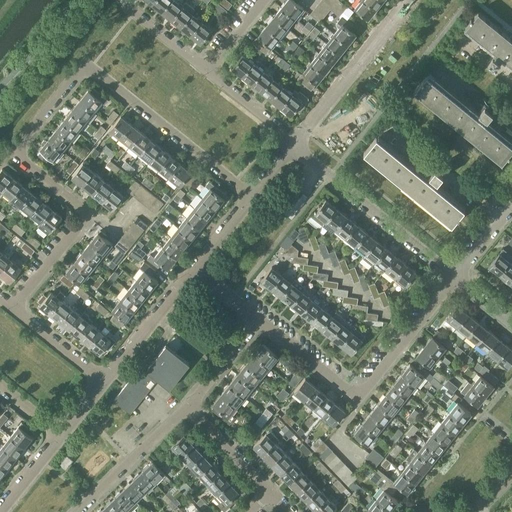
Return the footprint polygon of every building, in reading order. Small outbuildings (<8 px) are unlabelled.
[(170,0),(154,0),(152,4),(161,11),(170,0)] [(174,0),(170,0),(161,11),(171,19),(182,6),(174,0)] [(218,0),(218,1),(228,9),(231,4),(226,0),(218,0)] [(292,0),(286,0),(281,7),(294,18),(298,21),(301,17),(297,13),(302,8),(292,0)] [(321,0),(318,4),(327,12),(330,9),(331,8),(321,0)] [(330,0),(321,0),(331,8),(334,4),(334,3),(330,0)] [(337,0),(334,3),(334,4),(343,11),(346,7),(337,0)] [(376,9),(364,0),(361,0),(355,8),(368,19),(376,9)] [(382,0),(364,0),(376,9),(382,0)] [(185,2),(182,6),(171,19),(181,27),(191,14),(194,10),(185,2)] [(213,8),(223,15),(226,11),(216,3),(213,8)] [(318,4),(314,9),(323,17),(327,12),(318,4)] [(334,4),(331,8),(330,9),(339,16),(343,11),(334,4)] [(294,18),(281,7),(273,17),(286,27),(294,18)] [(323,17),(314,9),(310,14),(319,22),(323,17)] [(471,34),(486,17),(478,11),(472,18),(471,17),(470,19),(471,20),(465,27),(466,27),(464,29),(471,34)] [(201,22),(191,14),(181,27),(190,35),(201,22)] [(273,17),(265,27),(279,37),(286,27),(273,17)] [(334,34),(347,44),(349,44),(356,36),(354,35),(355,34),(347,28),(350,24),(341,17),(336,23),(336,25),(337,26),(339,28),(334,34)] [(494,23),(486,17),(471,34),(479,41),(494,23)] [(211,30),(201,22),(190,35),(200,43),(211,30)] [(494,23),(479,41),(487,47),(502,30),(494,23)] [(279,37),(265,27),(257,37),(271,47),(279,37)] [(502,30),(487,47),(494,53),(487,61),(488,62),(510,36),(502,30)] [(347,44),(334,34),(326,44),(339,54),(347,44)] [(510,36),(488,62),(494,67),(501,59),(503,60),(511,49),(511,37),(511,36),(510,37),(510,36)] [(262,50),(266,46),(256,38),(252,43),(262,50)] [(288,45),(294,50),(298,45),(292,41),(288,45)] [(326,44),(319,53),(332,64),(339,54),(326,44)] [(294,50),(288,45),(285,49),(291,54),(294,50)] [(299,46),(295,50),(300,55),(304,50),(299,46)] [(511,65),(511,49),(503,60),(511,67),(511,65)] [(300,55),(295,50),(292,54),(297,59),(300,55)] [(332,64),(319,53),(311,63),(324,73),(332,64)] [(242,76),(252,63),(242,55),(232,68),(242,76)] [(281,67),(286,61),(281,58),(277,63),(281,67)] [(286,61),(281,67),(285,70),(290,65),(286,61)] [(262,71),(252,63),(242,76),(251,84),(262,71)] [(324,73),(311,63),(303,73),(316,83),(324,73)] [(262,71),(251,84),(261,92),(271,79),(262,71)] [(463,132),(468,137),(469,136),(501,162),(507,155),(508,156),(510,154),(509,153),(511,149),(511,141),(485,120),(492,112),(484,105),(478,113),(428,73),(427,75),(426,75),(413,91),(463,132)] [(304,77),(301,82),(311,90),(315,85),(304,77)] [(271,79),(261,92),(271,99),(281,86),(271,79)] [(291,94),(281,86),(271,99),(280,107),(291,94)] [(88,90),(79,100),(93,111),(100,102),(103,104),(104,104),(107,100),(92,88),(89,91),(88,90)] [(291,94),(280,107),(290,115),(296,107),(300,110),(308,100),(308,98),(299,92),(298,93),(294,90),(291,94)] [(79,100),(72,110),(85,121),(93,111),(79,100)] [(72,110),(64,120),(77,130),(85,121),(72,110)] [(105,121),(110,125),(118,114),(114,111),(105,121)] [(119,138),(131,124),(120,116),(109,130),(119,138)] [(77,130),(64,120),(56,129),(69,140),(77,130)] [(140,132),(131,124),(119,138),(129,146),(140,132)] [(97,130),(102,134),(106,130),(101,126),(97,130)] [(69,140),(56,129),(48,139),(61,150),(69,140)] [(102,134),(97,130),(93,135),(98,139),(102,134)] [(140,132),(129,146),(139,154),(150,140),(140,132)] [(413,194),(413,195),(416,197),(419,199),(451,225),(457,218),(458,219),(459,217),(459,216),(464,209),(463,209),(465,207),(436,182),(442,174),(434,168),(427,176),(378,135),(377,137),(376,137),(363,153),(413,194)] [(53,160),(61,150),(48,139),(47,141),(45,140),(44,140),(41,143),(41,145),(43,146),(40,150),(41,151),(38,155),(46,161),(49,157),(53,160)] [(150,140),(139,154),(149,162),(160,148),(150,140)] [(107,154),(110,149),(106,145),(102,150),(107,154)] [(82,150),(86,154),(90,149),(85,146),(82,150)] [(95,148),(91,153),(96,156),(99,152),(95,148)] [(160,148),(149,162),(159,169),(170,156),(160,148)] [(110,149),(107,154),(111,157),(115,153),(110,149)] [(86,154),(82,150),(74,160),(78,164),(86,154)] [(180,164),(170,156),(159,169),(169,177),(180,164)] [(78,164),(74,160),(65,170),(70,174),(78,164)] [(111,169),(115,164),(110,160),(106,165),(111,169)] [(126,170),(130,165),(125,161),(121,166),(126,170)] [(81,185),(92,172),(82,163),(71,177),(81,185)] [(120,168),(115,164),(111,169),(116,173),(120,168)] [(180,164),(169,177),(179,185),(190,172),(180,164)] [(1,191),(11,177),(1,169),(0,170),(0,191),(1,191)] [(102,179),(92,172),(81,185),(91,193),(102,179)] [(193,173),(184,184),(189,188),(197,177),(193,173)] [(21,185),(11,177),(1,191),(10,199),(21,185)] [(146,186),(150,181),(145,177),(141,182),(146,186)] [(102,179),(91,193),(101,201),(112,187),(102,179)] [(131,194),(139,184),(135,180),(126,190),(131,194)] [(154,184),(150,181),(146,186),(151,189),(154,184)] [(139,184),(131,194),(136,198),(144,188),(139,184)] [(21,185),(10,199),(11,199),(8,202),(17,210),(21,207),(20,206),(31,193),(21,185)] [(112,187),(101,201),(111,209),(122,196),(112,187)] [(210,187),(201,197),(215,208),(223,198),(210,187)] [(149,191),(144,188),(136,198),(141,201),(149,191)] [(180,189),(176,194),(181,198),(185,193),(180,189)] [(149,191),(141,201),(145,205),(153,195),(149,191)] [(41,201),(31,193),(20,206),(21,207),(30,214),(41,201)] [(165,194),(162,198),(166,202),(170,197),(165,194)] [(181,198),(176,194),(173,198),(178,202),(181,198)] [(153,195),(145,205),(150,209),(158,199),(153,195)] [(201,197),(194,207),(207,218),(215,208),(201,197)] [(163,203),(158,199),(150,209),(155,213),(163,203)] [(322,225),(336,208),(326,199),(316,212),(314,210),(310,216),(322,225)] [(51,209),(41,201),(30,214),(40,222),(51,209)] [(169,203),(165,208),(169,212),(173,207),(169,203)] [(207,218),(194,207),(186,217),(199,228),(207,218)] [(343,213),(336,208),(322,225),(332,233),(335,229),(335,230),(346,216),(346,215),(346,214),(343,212),(343,213)] [(40,222),(37,226),(47,234),(61,217),(51,209),(40,222)] [(353,221),(346,216),(335,230),(345,238),(356,224),(355,223),(356,222),(353,220),(353,221)] [(137,217),(133,221),(143,230),(147,225),(137,217)] [(186,217),(178,227),(191,238),(199,228),(186,217)] [(157,219),(153,223),(157,227),(161,222),(157,219)] [(143,230),(133,221),(129,226),(139,234),(143,230)] [(16,232),(20,227),(15,223),(11,228),(16,232)] [(157,227),(153,223),(149,228),(154,232),(157,227)] [(356,224),(345,238),(355,246),(366,232),(356,224)] [(9,230),(4,226),(1,231),(5,235),(9,230)] [(129,226),(125,231),(135,239),(139,234),(129,226)] [(20,227),(16,232),(21,236),(25,231),(20,227)] [(191,238),(178,227),(170,237),(184,248),(191,238)] [(310,241),(308,237),(304,227),(298,229),(300,232),(299,233),(296,237),(304,243),(310,241)] [(296,237),(299,233),(294,228),(289,233),(288,235),(294,240),(296,237)] [(100,230),(89,243),(103,254),(111,243),(104,238),(106,235),(100,230)] [(125,231),(121,236),(132,244),(135,239),(125,231)] [(372,237),(366,232),(355,246),(365,254),(376,240),(375,239),(376,238),(373,236),(372,237)] [(320,248),(318,245),(314,234),(308,237),(310,241),(314,251),(320,248)] [(26,240),(37,248),(40,243),(30,235),(26,240)] [(132,244),(121,236),(118,241),(128,249),(132,244)] [(293,240),(288,236),(281,244),(285,247),(287,248),(290,243),(293,240)] [(184,248),(170,237),(162,247),(176,258),(184,248)] [(20,247),(24,242),(20,238),(16,243),(20,247)] [(139,240),(132,249),(142,257),(146,253),(140,248),(144,244),(139,240)] [(382,245),(376,240),(365,254),(375,262),(386,248),(385,248),(386,246),(383,244),(382,245)] [(128,249),(118,241),(114,246),(124,254),(128,249)] [(24,242),(20,247),(31,255),(35,250),(24,242)] [(330,256),(329,253),(324,242),(318,245),(320,248),(324,259),(330,256)] [(89,243),(81,252),(95,263),(99,266),(105,258),(101,255),(103,254),(89,243)] [(293,256),(297,256),(298,249),(290,243),(287,248),(283,247),(282,254),(293,256)] [(176,258),(162,247),(154,257),(168,268),(176,258)] [(392,253),(386,248),(375,262),(385,270),(396,256),(395,256),(396,254),(393,252),(392,253)] [(142,257),(132,249),(128,254),(138,262),(142,257)] [(511,249),(505,258),(499,253),(488,266),(498,275),(509,261),(510,261),(511,258),(511,249)] [(334,251),(329,253),(330,256),(334,267),(340,265),(338,261),(334,251)] [(0,271),(10,260),(0,252),(0,271)] [(81,252),(73,262),(87,273),(95,263),(81,252)] [(297,256),(293,256),(292,262),(303,264),(307,264),(308,258),(297,256)] [(406,264),(396,256),(385,270),(395,278),(406,264)] [(344,258),(338,261),(340,265),(343,275),(350,272),(348,269),(344,258)] [(20,268),(10,260),(0,271),(0,274),(9,281),(20,268)] [(112,269),(116,264),(111,260),(107,265),(112,269)] [(511,278),(511,263),(510,261),(509,261),(498,275),(509,283),(511,278)] [(87,273),(73,262),(65,272),(78,283),(87,273)] [(136,280),(149,291),(158,281),(151,275),(155,271),(144,262),(140,266),(144,269),(136,280)] [(307,264),(303,264),(302,270),(313,272),(317,272),(318,266),(307,264)] [(416,272),(406,264),(395,278),(405,286),(416,272)] [(354,266),(348,269),(350,272),(354,283),(360,281),(358,277),(354,266)] [(282,275),(281,275),(271,267),(260,281),(271,289),(282,275)] [(110,276),(115,280),(119,275),(114,271),(110,276)] [(282,275),(271,289),(281,297),(292,283),(295,279),(285,271),(281,275),(282,275)] [(317,272),(313,272),(312,278),(323,280),(327,280),(328,274),(317,272)] [(74,283),(63,275),(60,279),(70,288),(74,283)] [(99,275),(95,280),(100,284),(104,279),(99,275)] [(364,275),(358,277),(360,281),(364,291),(370,289),(368,285),(364,275)] [(115,280),(110,276),(106,280),(111,284),(115,280)] [(100,284),(95,280),(92,284),(97,288),(100,284)] [(136,280),(128,289),(141,301),(149,291),(136,280)] [(327,280),(323,280),(322,286),(333,288),(337,288),(338,282),(327,280)] [(292,283),(281,297),(291,305),(302,291),(301,291),(292,283)] [(374,283),(368,285),(370,289),(374,299),(380,297),(378,293),(374,283)] [(80,296),(84,291),(79,287),(75,292),(80,296)] [(302,291),(291,305),(301,313),(315,295),(305,287),(301,291),(302,291)] [(337,288),(333,288),(332,294),(343,296),(347,296),(348,290),(337,288)] [(128,289),(120,299),(134,310),(141,301),(128,289)] [(384,290),(378,293),(380,297),(383,307),(389,305),(384,290)] [(84,291),(80,296),(85,300),(89,295),(84,291)] [(103,295),(98,291),(95,296),(99,299),(103,295)] [(45,313),(57,298),(50,292),(46,296),(43,294),(37,301),(40,304),(39,305),(37,307),(45,313)] [(315,295),(301,313),(310,321),(321,307),(322,307),(325,303),(315,295)] [(347,296),(343,296),(342,302),(353,304),(357,304),(358,298),(347,296)] [(68,306),(57,298),(45,313),(48,316),(49,314),(57,320),(68,306)] [(134,310),(120,299),(112,309),(125,321),(134,310)] [(100,311),(104,307),(99,303),(95,307),(100,311)] [(368,306),(357,304),(353,304),(352,310),(363,312),(367,312),(368,306)] [(78,314),(68,306),(57,320),(67,328),(78,314)] [(457,327),(467,314),(457,306),(446,319),(457,327)] [(104,307),(100,311),(104,315),(108,311),(104,307)] [(331,315),(322,307),(321,307),(310,321),(320,329),(331,315)] [(335,311),(331,315),(320,329),(330,337),(341,323),(345,319),(335,311)] [(367,312),(363,312),(362,318),(376,320),(377,314),(367,312)] [(78,314),(67,328),(78,336),(89,323),(78,314)] [(477,322),(467,314),(457,327),(467,335),(477,322)] [(120,328),(124,323),(114,315),(110,320),(120,328)] [(477,322),(467,335),(477,344),(488,330),(477,322)] [(89,323),(78,336),(88,345),(99,331),(89,323)] [(351,331),(341,323),(330,337),(340,345),(351,331)] [(351,331),(340,345),(351,353),(365,335),(355,327),(351,331)] [(444,343),(448,339),(437,330),(433,335),(444,343)] [(498,338),(488,330),(477,344),(487,352),(498,338)] [(106,336),(99,331),(88,345),(99,353),(104,347),(107,350),(115,341),(107,334),(106,336)] [(424,347),(437,357),(445,347),(432,337),(424,347)] [(508,346),(498,338),(487,352),(497,360),(508,346)] [(448,339),(444,343),(449,347),(452,342),(448,339)] [(262,343),(253,354),(269,367),(278,356),(262,343)] [(113,400),(114,400),(130,413),(150,388),(145,385),(153,375),(169,388),(189,363),(165,344),(163,347),(154,358),(150,354),(113,400)] [(457,346),(454,351),(459,355),(462,350),(457,346)] [(511,349),(508,346),(497,360),(508,368),(511,362),(511,349)] [(437,357),(424,347),(417,356),(430,366),(437,357)] [(269,367),(253,354),(244,365),(260,377),(269,367)] [(467,354),(464,359),(469,363),(473,358),(467,354)] [(442,361),(447,365),(450,361),(445,357),(442,361)] [(464,371),(468,366),(462,361),(458,367),(464,371)] [(477,362),(474,367),(479,371),(483,366),(477,362)] [(402,374),(415,385),(423,375),(410,364),(402,374)] [(260,377),(244,365),(236,376),(251,388),(260,377)] [(437,370),(433,375),(442,383),(446,377),(437,370)] [(288,381),(294,387),(302,376),(296,371),(288,381)] [(484,376),(495,384),(498,379),(488,371),(484,376)] [(402,374),(394,384),(407,395),(415,385),(402,374)] [(473,380),(471,383),(470,383),(485,395),(493,386),(480,375),(475,381),(473,380)] [(251,388),(236,376),(227,386),(243,399),(251,388)] [(439,390),(443,385),(433,377),(429,382),(439,390)] [(304,400),(315,387),(305,378),(294,392),(304,400)] [(458,386),(448,379),(444,384),(454,391),(458,386)] [(470,383),(471,383),(468,381),(460,391),(462,392),(465,394),(478,405),(485,395),(470,383)] [(407,395),(394,384),(386,394),(399,405),(407,395)] [(443,385),(439,390),(450,398),(453,393),(443,385)] [(227,386),(218,397),(234,410),(243,399),(227,386)] [(315,387),(304,400),(314,408),(325,395),(315,387)] [(283,388),(279,392),(286,397),(289,393),(283,388)] [(286,397),(279,392),(276,396),(283,400),(286,397)] [(386,394),(378,404),(391,415),(399,405),(386,394)] [(426,394),(422,399),(427,403),(431,398),(426,394)] [(325,395),(314,408),(323,416),(335,403),(325,395)] [(234,410),(218,397),(212,404),(214,406),(211,409),(213,411),(228,424),(234,417),(231,413),(234,410)] [(458,402),(450,412),(463,423),(471,413),(458,402)] [(345,411),(335,403),(323,416),(334,425),(345,411)] [(378,404),(370,414),(383,425),(391,415),(378,404)] [(425,409),(430,413),(434,409),(429,405),(425,409)] [(263,412),(269,417),(272,413),(266,408),(263,412)] [(414,409),(410,414),(415,418),(419,413),(414,409)] [(430,413),(425,409),(421,414),(426,418),(430,413)] [(269,417),(263,412),(260,416),(266,421),(269,417)] [(286,421),(291,417),(286,412),(282,417),(286,421)] [(463,423),(450,412),(442,422),(455,433),(463,423)] [(383,425),(370,414),(362,423),(376,434),(383,425)] [(415,418),(410,414),(407,418),(411,422),(415,418)] [(291,417),(286,421),(291,426),(295,422),(291,417)] [(255,421),(252,425),(259,430),(261,427),(255,421)] [(21,422),(10,436),(24,447),(32,437),(30,435),(33,432),(21,422)] [(455,433),(442,422),(434,432),(447,443),(455,433)] [(376,434),(362,423),(354,434),(367,445),(376,434)] [(409,429),(414,433),(418,428),(413,424),(409,429)] [(259,430),(252,425),(246,432),(253,437),(259,430)] [(285,433),(289,429),(285,425),(281,429),(285,433)] [(304,432),(300,427),(296,431),(300,436),(304,432)] [(289,429),(285,433),(289,438),(294,434),(289,429)] [(394,434),(399,437),(403,433),(398,429),(394,434)] [(414,433),(409,429),(406,434),(410,438),(414,433)] [(262,455),(275,443),(278,440),(270,431),(268,431),(266,434),(253,446),(262,455)] [(447,443),(434,432),(426,442),(439,453),(447,443)] [(179,454),(191,442),(184,434),(182,436),(179,433),(166,445),(174,454),(177,452),(179,454)] [(399,437),(394,434),(390,438),(395,442),(399,437)] [(24,447),(10,436),(2,446),(16,457),(24,447)] [(314,451),(324,442),(320,437),(310,447),(314,451)] [(191,442),(179,454),(189,464),(201,453),(191,442)] [(324,442),(314,451),(318,455),(328,446),(324,442)] [(439,453),(426,442),(418,452),(431,463),(439,453)] [(284,452),(275,443),(262,455),(271,464),(284,452)] [(302,451),(306,447),(302,443),(298,447),(302,451)] [(397,444),(393,448),(398,452),(402,448),(397,444)] [(2,446),(0,448),(0,460),(8,467),(16,457),(2,446)] [(332,450),(328,446),(318,455),(323,459),(332,450)] [(311,452),(306,447),(302,451),(307,456),(311,452)] [(373,448),(369,453),(380,461),(384,457),(373,448)] [(398,452),(393,448),(389,453),(394,457),(398,452)] [(431,463),(418,452),(413,448),(406,458),(410,461),(423,472),(431,463)] [(332,450),(323,459),(327,464),(337,454),(332,450)] [(292,461),(284,452),(271,464),(280,473),(292,461)] [(201,453),(189,464),(190,465),(186,468),(195,478),(199,474),(211,463),(201,453)] [(380,461),(369,453),(366,458),(377,466),(380,461)] [(65,469),(66,468),(73,460),(66,454),(59,464),(65,469)] [(341,459),(337,454),(327,464),(331,468),(341,459)] [(167,472),(172,468),(161,456),(156,461),(167,472)] [(386,458),(381,464),(385,468),(390,462),(386,458)] [(345,463),(341,459),(331,468),(335,473),(345,463)] [(152,461),(143,470),(155,482),(164,473),(152,461)] [(301,470),(292,461),(280,473),(288,482),(301,470)] [(320,470),(324,465),(320,461),(315,465),(320,470)] [(410,461),(402,471),(416,482),(423,472),(410,461)] [(211,463),(199,474),(209,485),(221,473),(211,463)] [(349,467),(345,463),(335,473),(340,477),(349,467)] [(324,465),(320,470),(324,474),(328,470),(324,465)] [(354,472),(349,467),(340,477),(344,481),(354,472)] [(172,468),(167,472),(171,476),(176,472),(172,468)] [(385,482),(389,477),(377,468),(369,478),(384,489),(376,499),(389,510),(397,500),(391,495),(395,490),(385,482)] [(155,482),(143,470),(134,479),(145,491),(155,482)] [(301,470),(288,482),(297,491),(310,479),(301,470)] [(394,482),(389,477),(385,482),(395,490),(399,485),(408,492),(416,482),(402,471),(394,482)] [(358,476),(354,472),(344,481),(348,486),(349,485),(353,481),(358,476)] [(221,473),(209,485),(217,494),(213,497),(215,499),(231,484),(221,473)] [(145,491),(134,479),(124,488),(136,500),(145,491)] [(310,479),(297,491),(306,500),(318,488),(310,479)] [(181,491),(188,485),(185,481),(178,488),(181,491)] [(360,487),(353,481),(349,485),(356,491),(360,487)] [(238,491),(231,484),(215,499),(219,503),(217,504),(224,511),(236,500),(233,497),(238,491)] [(192,488),(188,485),(181,491),(185,495),(192,488)] [(124,488),(115,497),(128,511),(130,511),(139,504),(135,501),(136,500),(124,488)] [(327,497),(318,488),(306,500),(314,509),(327,497)] [(169,490),(165,494),(171,500),(174,496),(169,490)] [(171,500),(165,494),(162,497),(167,503),(171,500)] [(180,502),(174,496),(171,500),(176,506),(180,502)] [(128,511),(115,497),(105,506),(110,511),(128,511)] [(330,511),(336,507),(327,497),(314,509),(316,511),(330,511)] [(203,510),(208,506),(201,498),(196,502),(203,510)] [(376,499),(368,509),(371,511),(387,511),(389,510),(376,499)] [(171,500),(167,503),(173,509),(176,506),(171,500)]
